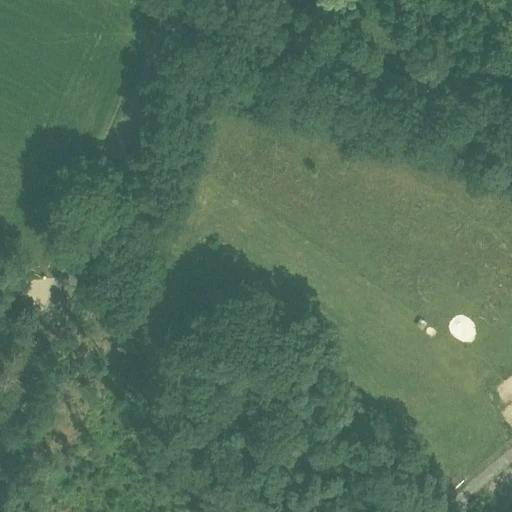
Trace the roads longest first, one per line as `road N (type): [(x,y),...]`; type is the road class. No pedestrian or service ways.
road 1 (tertiary): [(0,438),(180,0)]
road 2 (track): [(189,0),(511,127)]
